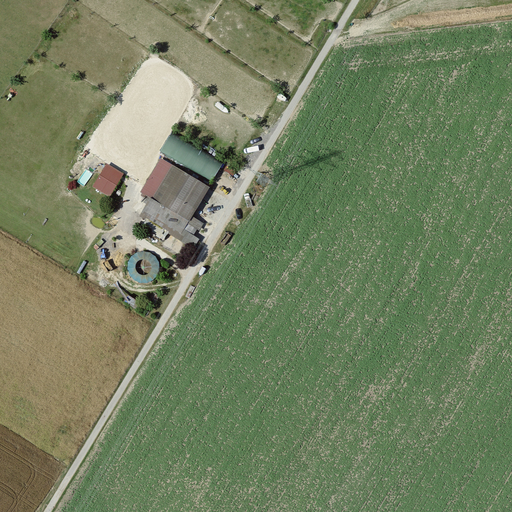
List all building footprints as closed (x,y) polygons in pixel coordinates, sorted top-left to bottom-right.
[(485,18),(485,5),(464,5),(464,18),(485,18)] [(224,165),(172,134),(161,154),(213,185),(224,165)] [(179,239),(210,188),(162,159),(141,194),(151,200),(140,218),(145,221),(140,228),(165,243),(171,234),(179,239)] [(124,174),(108,165),(95,187),(111,197),(124,174)] [(162,260),(139,247),(134,254),(158,268),(162,260)]
